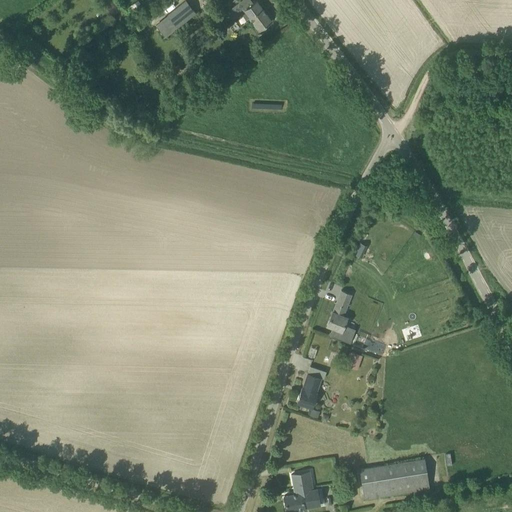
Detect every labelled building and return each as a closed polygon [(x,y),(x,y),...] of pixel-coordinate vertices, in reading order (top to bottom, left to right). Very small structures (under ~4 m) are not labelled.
[(164,37),(195,12),(185,0),(184,0),(154,25),(164,37)] [(246,20),(250,17),(259,29),(271,20),(256,1),(253,3),(250,0),(241,0),(231,8),(237,15),(241,13),(246,20)] [(351,294),(341,290),(333,312),(332,311),(326,325),(341,331),(347,317),(343,316),(351,294)] [(370,338),(368,345),(379,349),(381,342),(370,338)] [(351,351),(345,366),(357,370),(362,355),(351,351)] [(312,407),(317,393),(316,392),(321,378),(307,373),(302,388),(301,388),(297,402),(312,407)] [(309,414),(309,415),(317,418),(319,411),(311,408),(311,410),(309,414)] [(322,413),(320,419),(327,421),(328,415),(322,413)] [(365,498),(428,488),(424,459),(360,469),(365,498)] [(295,474),(298,492),(302,491),(302,495),(311,493),(311,492),(317,491),(316,488),(312,489),(309,471),(291,475),(291,476),(292,476),(291,475),(295,474)] [(295,493),(294,493),(294,494),(284,496),(284,498),(284,499),(285,498),(285,500),(284,501),(285,501),(286,510),(303,507),(303,508),(319,505),(317,491),(311,492),(311,493),(302,495),(302,491),(298,492),(298,493),(295,494),(295,493)]
